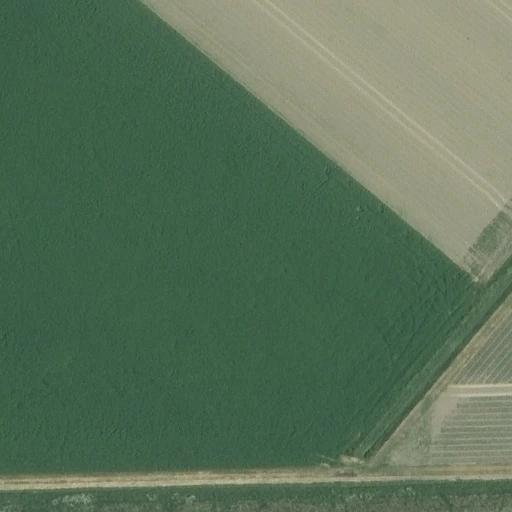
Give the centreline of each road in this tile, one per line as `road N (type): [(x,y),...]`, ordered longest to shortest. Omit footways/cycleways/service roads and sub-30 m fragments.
road 1 (track): [(358,473),(0,482)]
road 2 (track): [(358,473),(511,291)]
road 3 (track): [(511,468),(358,473)]
